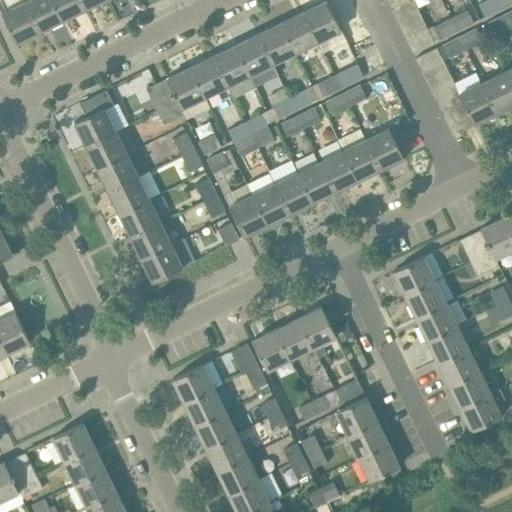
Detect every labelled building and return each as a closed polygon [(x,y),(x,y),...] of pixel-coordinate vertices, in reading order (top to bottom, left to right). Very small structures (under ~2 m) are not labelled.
[(52,0),(28,0),(25,2),(40,33),(51,27),(50,26),(63,20),(52,0)] [(86,10),(80,0),(52,0),(63,20),(75,14),(75,15),(86,10)] [(80,0),(86,10),(96,5),(95,4),(103,0),(80,0)] [(313,6),(303,11),(318,41),(323,38),(342,30),(341,28),(341,29),(327,1),(327,0),(326,0),(325,0),(326,1),(314,7),(313,6)] [(409,0),(387,0),(392,9),(409,0)] [(418,9),(413,0),(409,0),(392,9),(397,20),(418,9)] [(502,9),(498,0),(485,0),(478,4),(485,17),(502,9)] [(511,0),(498,0),(502,9),(511,3),(511,0)] [(30,38),(40,33),(25,2),(2,13),(17,43),(18,43),(18,42),(29,37),(30,38)] [(402,30),(423,20),(418,9),(397,20),(402,30)] [(450,17),(457,31),(474,23),(467,9),(450,17)] [(318,41),(303,11),(292,16),(293,17),(281,23),(295,52),(318,41)] [(496,35),(511,27),(505,14),(490,22),(496,35)] [(434,42),(457,31),(450,17),(427,28),(429,31),(434,42)] [(423,20),(402,30),(408,41),(429,31),(427,28),(423,20)] [(268,28),(258,33),(273,63),(295,52),(281,23),(268,29),(268,28)] [(476,28),(460,36),(466,50),(482,42),(476,28)] [(434,42),(429,31),(408,41),(413,52),(434,42)] [(236,45),(250,74),(273,63),(258,33),(247,38),(248,39),(237,44),(236,45)] [(443,44),(450,58),(466,50),(460,36),(443,44)] [(256,87),(236,45),(223,51),(223,50),(212,55),(227,85),(234,98),(256,87)] [(421,69),(442,59),(437,48),(416,58),(421,69)] [(227,85),(212,55),(202,60),(202,61),(190,67),(205,97),(227,85)] [(447,70),(443,61),(442,59),(421,69),(427,80),(447,70)] [(357,63),(334,74),(341,88),(364,77),(357,63)] [(166,78),(177,101),(181,108),(182,108),(184,107),(205,97),(190,67),(178,73),(178,72),(166,78)] [(453,80),(447,70),(427,80),(432,91),(453,80)] [(481,81),(497,113),(508,108),(507,107),(511,104),(511,86),(504,70),(481,81)] [(341,88),(334,74),(312,86),(318,99),(341,88)] [(156,84),(168,105),(177,101),(166,78),(156,84)] [(343,92),(350,106),(376,93),(370,79),(343,92)] [(437,101),(458,91),(453,80),(432,91),(437,101)] [(458,92),(463,102),(468,113),(474,124),(475,124),(475,123),(486,117),(487,118),(497,113),(481,81),(458,92)] [(157,110),(168,105),(156,84),(146,88),(157,110)] [(305,88),(289,96),(295,110),(312,101),(305,88)] [(80,135),(85,146),(116,131),(104,107),(113,103),(107,91),(80,104),(86,117),(76,122),(75,121),(74,122),(75,124),(75,123),(81,135),(80,135)] [(437,101),(442,112),(463,102),(458,92),(458,91),(437,101)] [(350,106),(343,92),(326,101),(333,115),(350,106)] [(295,110),(289,96),(271,105),(278,118),(295,110)] [(177,101),(168,105),(157,110),(165,125),(185,115),(182,108),(181,108),(177,101)] [(448,123),(468,113),(463,102),(442,112),(448,123)] [(298,115),(304,128),(321,120),(314,106),(298,115)] [(251,134),(268,126),(262,113),(245,121),(251,134)] [(474,124),(468,113),(448,123),(453,134),(473,124),(474,124)] [(304,128),(298,115),(280,123),(287,137),(304,128)] [(234,143),(251,134),(245,121),(227,130),(234,143)] [(268,126),(251,134),(258,148),(275,139),(268,126)] [(366,139),(381,170),(391,165),(391,164),(403,158),(403,159),(404,158),(404,157),(403,157),(390,129),(389,128),(366,139)] [(361,129),(338,140),(343,150),(358,180),(370,174),(371,175),(381,170),(366,139),(361,129)] [(116,131),(85,146),(90,156),(91,156),(97,168),(127,153),(136,149),(129,133),(119,138),(116,131)] [(181,155),(194,148),(186,132),(173,138),(181,155)] [(198,141),(204,154),(220,146),(214,133),(198,141)] [(251,134),(234,143),(240,156),(258,148),(251,134)] [(194,148),(181,155),(190,172),(203,166),(194,148)] [(358,180),(343,150),(321,162),(336,192),(346,187),(346,186),(358,180)] [(230,164),(224,151),(206,159),(213,172),(230,164)] [(138,176),(127,153),(97,168),(103,180),(102,181),(107,191),(138,176)] [(336,192),(321,162),(298,173),(313,202),(325,196),(325,197),(336,192)] [(298,173),(275,184),(290,214),(301,209),(300,208),(313,202),(298,173)] [(149,199),(138,176),(107,191),(112,202),(113,201),(119,213),(149,199)] [(203,200),(217,194),(209,177),(195,183),(203,200)] [(275,184),(253,195),(267,224),(280,219),(290,214),(275,184)] [(217,194),(203,200),(212,217),(225,211),(217,194)] [(255,230),(267,224),(253,195),(230,206),(244,235),(243,235),(244,237),(256,231),(255,230)] [(160,221),(149,199),(119,213),(125,225),(124,226),(129,236),(160,221)] [(129,236),(134,247),(135,246),(141,259),(171,244),(183,238),(173,217),(161,223),(160,221),(129,236)] [(480,228),(481,229),(492,252),(495,258),(511,250),(511,234),(504,217),(480,228)] [(218,229),(225,246),(238,240),(231,223),(218,229)] [(482,257),(492,252),(481,229),(471,234),(482,257)] [(1,232),(0,231),(0,260),(12,255),(1,232)] [(471,234),(461,239),(471,262),(482,257),(471,234)] [(183,267),(171,244),(141,259),(147,271),(146,271),(152,282),(181,268),(183,267)] [(393,271),(405,294),(435,279),(443,275),(432,252),(393,271)] [(495,258),(492,252),(482,257),(471,262),(478,275),(499,265),(495,258)] [(405,294),(416,317),(446,302),(436,282),(435,279),(405,294)] [(489,292),(495,306),(509,299),(502,285),(489,292)] [(511,314),(511,304),(509,299),(495,306),(502,319),(511,314)] [(446,302),(416,317),(427,339),(457,325),(446,302)] [(298,318),(313,348),(318,358),(327,353),(322,343),(336,336),(335,335),(322,308),(322,306),(298,318)] [(15,312),(0,319),(0,339),(7,353),(30,342),(15,312)] [(290,359),(313,348),(298,318),(275,329),(290,359)] [(334,330),(340,342),(353,336),(347,323),(334,330)] [(438,362),(468,347),(457,325),(427,339),(438,362)] [(252,340),(252,342),(253,342),(267,370),(290,359),(275,329),(252,340)] [(246,372),(258,366),(246,343),(230,351),(242,374),(246,372)] [(449,385),(479,370),(468,347),(438,362),(449,385)] [(353,366),(356,372),(367,367),(362,355),(355,359),(353,366)] [(173,379),(184,402),(214,388),(203,365),(173,379)] [(246,372),(253,385),(265,379),(258,366),(246,372)] [(479,370),(449,385),(460,408),(491,393),(479,370)] [(333,389),(340,403),(363,392),(363,390),(357,378),(333,389)] [(184,402),(195,425),(225,411),(214,388),(184,402)] [(491,393),(460,408),(472,431),(473,430),(502,416),(496,403),(505,399),(500,388),(491,393)] [(340,403),(333,389),(310,401),(317,414),(340,403)] [(261,404),(268,418),(281,412),(274,397),(261,404)] [(336,411),(347,434),(377,420),(366,397),(336,411)] [(317,414),(310,401),(299,406),(306,420),(317,414)] [(195,425),(206,448),(236,433),(225,411),(195,425)] [(281,412),(268,418),(274,431),(287,425),(281,412)] [(347,434),(358,457),(388,443),(377,420),(347,434)] [(53,438),(64,461),(94,446),(83,423),(53,438)] [(236,433),(206,448),(217,471),(247,456),(236,433)] [(301,440),(308,453),(320,447),(314,434),(301,440)] [(290,464),(303,457),(296,442),(282,449),(290,464)] [(388,443),(358,457),(370,481),(366,483),(372,495),(387,488),(381,475),(398,467),(400,466),(388,443)] [(64,461),(75,484),(105,469),(94,446),(64,461)] [(308,453),(315,467),(327,461),(320,447),(308,453)] [(36,474),(26,452),(15,457),(26,479),(36,474)] [(247,456),(217,471),(228,493),(258,479),(247,456)] [(15,457),(5,462),(16,484),(26,479),(15,457)] [(303,457),(290,464),(296,477),(309,470),(303,457)] [(5,462),(5,461),(0,463),(0,501),(19,492),(16,484),(5,462)] [(105,469),(75,484),(86,507),(116,492),(105,469)] [(228,493),(237,511),(247,511),(269,502),(268,501),(282,494),(271,472),(258,479),(228,493)] [(36,474),(26,479),(16,484),(19,492),(22,498),(43,488),(36,474)] [(340,495),(333,481),(324,485),(324,486),(322,488),(328,501),(340,495)] [(328,501),(322,488),(319,489),(318,488),(308,493),(315,508),(328,501),(333,511),(328,501)] [(86,507),(88,511),(126,511),(116,492),(86,507)] [(273,511),(269,502),(247,511),(273,511)]
